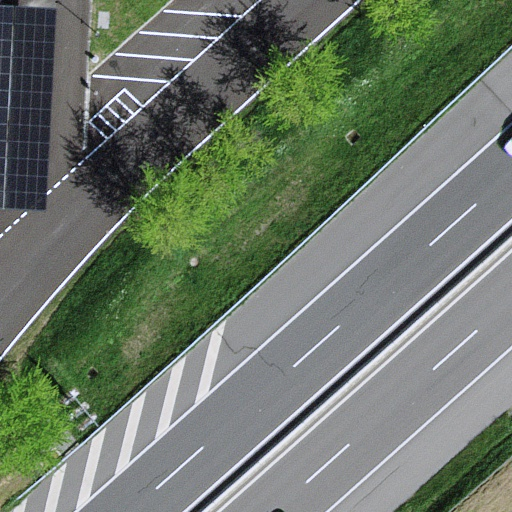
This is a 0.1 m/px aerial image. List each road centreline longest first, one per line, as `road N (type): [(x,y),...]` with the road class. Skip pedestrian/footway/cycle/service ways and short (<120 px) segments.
road 1 (motorway): [(511,168),(127,511)]
road 2 (motorway): [(273,511),(511,299)]
